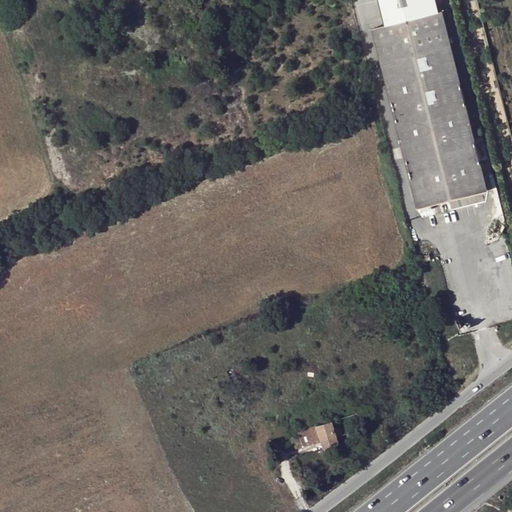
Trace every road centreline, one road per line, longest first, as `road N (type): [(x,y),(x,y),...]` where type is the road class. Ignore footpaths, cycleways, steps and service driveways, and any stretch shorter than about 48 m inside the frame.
road 1 (tertiary): [(511,359),(311,511)]
road 2 (motorway): [(511,409),(384,511)]
